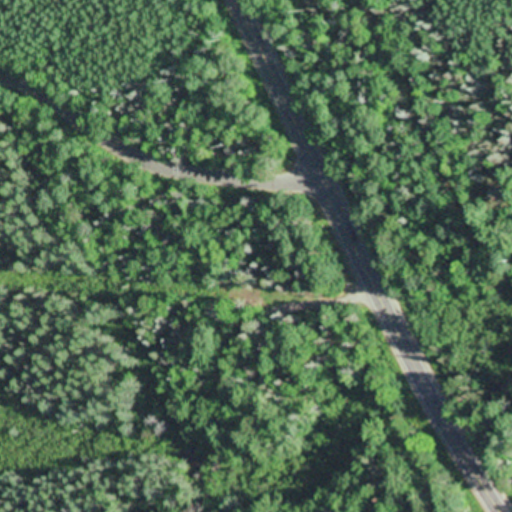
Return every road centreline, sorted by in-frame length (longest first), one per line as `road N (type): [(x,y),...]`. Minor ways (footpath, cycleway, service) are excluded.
road 1 (secondary): [(502,511),(384,306),(235,0)]
road 2 (residential): [(0,66),(183,164),(324,172)]
